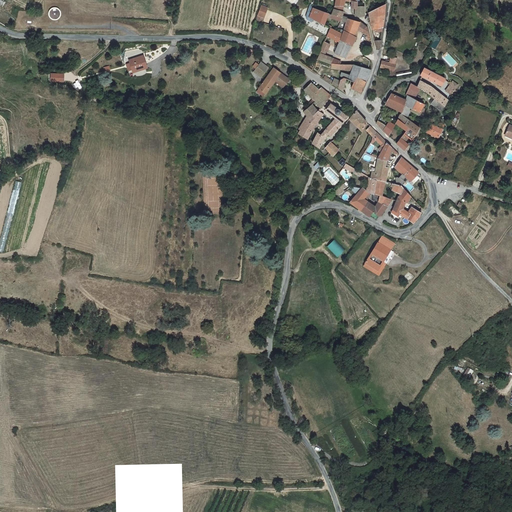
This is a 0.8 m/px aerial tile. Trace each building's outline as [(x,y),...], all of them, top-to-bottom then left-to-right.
[(357,9),(357,17),(366,16),(366,7),(359,6),(359,2),(361,2),(361,0),(351,0),(351,2),(353,2),(354,9),(357,9)] [(378,33),(383,32),(384,24),(385,18),(386,12),(386,5),(370,13),(374,30),(377,29),(378,33)] [(264,6),(259,20),(266,22),(270,8),(264,6)] [(55,7),(49,15),(56,19),(61,11),(55,7)] [(315,9),(314,11),(313,13),(309,12),(307,17),(308,18),(308,20),(310,21),(313,22),(315,22),(316,19),(325,25),(328,17),(330,14),(315,9)] [(345,11),(336,9),(335,16),(333,15),(332,18),(343,22),(344,18),(345,13),(345,11)] [(361,22),(357,21),(350,19),(348,24),(346,29),(342,28),(341,32),(338,31),(332,28),(329,37),(342,43),(337,54),(346,57),(358,29),(361,22)] [(372,36),(370,30),(370,28),(361,22),(358,29),(372,36)] [(436,48),(442,37),(437,35),(431,46),(436,48)] [(332,45),(326,43),(325,46),(322,52),(327,54),(329,51),(330,52),(332,45)] [(147,54),(132,58),(133,60),(135,66),(135,69),(150,65),(147,54)] [(336,58),(322,54),(319,60),(334,65),(334,63),(336,58)] [(384,61),(383,68),(396,71),(398,58),(392,57),(391,63),(384,61)] [(264,77),(271,68),(263,63),(256,72),(264,77)] [(372,69),(355,65),(352,71),(351,74),(359,78),(368,82),(372,69)] [(286,87),(292,81),(282,73),(276,68),(261,89),(268,94),(277,81),(286,87)] [(422,75),(424,76),(443,86),(446,80),(446,79),(425,68),(422,75)] [(349,79),(357,82),(359,78),(351,74),(342,72),(341,76),(344,77),(349,79)] [(340,88),(342,81),(336,78),(334,80),(327,77),(326,79),(330,83),(334,84),(336,86),(339,88),(340,88)] [(344,92),(349,79),(344,77),(342,80),(342,81),(340,88),(344,92)] [(363,92),(368,82),(359,78),(357,82),(354,89),(360,92),(360,91),(362,92),(363,92)] [(421,81),(418,87),(421,89),(438,103),(439,103),(445,107),(449,100),(437,92),(421,81)] [(311,95),(320,90),(313,83),(306,90),(311,95)] [(418,87),(412,83),(407,95),(408,96),(416,99),(421,89),(418,87)] [(455,89),(451,85),(447,91),(452,94),(455,96),(457,93),(456,92),(456,90),(455,89)] [(323,88),(320,90),(311,95),(317,102),(323,96),(327,91),(323,88)] [(328,102),(332,95),(327,91),(323,96),(317,102),(323,109),(325,106),(328,102)] [(393,93),(388,102),(403,110),(405,105),(407,101),(393,93)] [(416,99),(408,96),(407,101),(405,105),(411,108),(418,111),(418,113),(424,116),(426,107),(424,106),(426,103),(416,99)] [(439,103),(438,103),(435,108),(443,112),(445,107),(439,103)] [(327,132),(330,134),(332,135),(337,132),(349,116),(332,104),(328,110),(337,117),(334,122),(327,131),(327,132)] [(411,108),(405,105),(403,110),(402,114),(409,119),(411,108)] [(313,120),(319,113),(313,108),(308,114),(313,120)] [(363,131),(368,122),(361,114),(358,110),(351,119),(363,131)] [(321,111),(319,113),(313,120),(300,133),(309,139),(317,125),(325,115),(321,111)] [(405,124),(409,119),(402,114),(399,119),(405,124)] [(399,119),(398,123),(407,130),(410,127),(405,124),(399,119)] [(418,133),(421,128),(409,119),(405,124),(410,127),(407,130),(405,134),(410,138),(413,140),(415,138),(418,133)] [(384,130),(387,126),(379,121),(377,123),(384,130)] [(390,136),(396,126),(390,121),(387,126),(384,130),(390,136)] [(438,127),(432,124),(428,132),(439,138),(445,128),(439,125),(438,127)] [(378,132),(372,126),(368,130),(374,137),(374,136),(378,132)] [(330,134),(327,132),(324,136),(320,134),(315,143),(321,148),(324,144),(327,138),(330,134)] [(378,132),(374,136),(374,137),(383,146),(387,142),(378,132)] [(410,138),(405,134),(402,138),(407,142),(410,138)] [(406,150),(410,145),(407,142),(402,138),(398,143),(406,150)] [(340,149),(332,142),(327,148),(333,155),(340,149)] [(393,147),(388,143),(379,159),(388,159),(390,153),(393,147)] [(393,147),(390,153),(392,153),(393,152),(398,155),(399,154),(393,147)] [(422,175),(419,173),(403,158),(397,166),(404,173),(403,175),(406,178),(408,176),(412,180),(414,182),(415,181),(416,181),(422,175)] [(388,159),(379,159),(376,172),(374,172),(372,178),(379,179),(387,181),(389,167),(388,167),(390,160),(388,160),(388,159)] [(356,169),(347,164),(345,167),(346,168),(369,181),(368,189),(371,190),(373,190),(376,192),(377,186),(379,179),(372,178),(356,169)] [(406,178),(403,175),(402,176),(398,178),(399,184),(402,185),(406,181),(405,179),(406,178)] [(385,188),(387,181),(379,179),(377,186),(385,188)] [(402,194),(405,188),(403,185),(402,185),(399,184),(397,184),(394,189),(402,194)] [(363,188),(351,186),(350,187),(359,194),(363,188)] [(377,186),(376,192),(384,195),(385,188),(377,186)] [(359,194),(353,202),(363,210),(366,205),(367,205),(370,200),(366,197),(371,190),(368,189),(364,187),(363,188),(359,194)] [(407,202),(412,196),(405,188),(402,194),(398,201),(394,209),(400,214),(414,223),(415,223),(421,216),(422,212),(415,208),(411,213),(404,208),(407,202)] [(376,192),(376,199),(381,200),(384,195),(376,192)] [(394,200),(384,195),(381,200),(389,206),(391,207),(394,200)] [(367,205),(366,205),(363,210),(372,217),(378,220),(389,206),(381,200),(378,205),(370,200),(367,205)] [(393,250),(397,244),(385,236),(381,242),(393,250)] [(337,257),(345,250),(334,239),(327,247),(337,257)] [(381,242),(373,254),(386,262),(393,250),(381,242)] [(381,271),(386,262),(373,254),(367,263),(381,271)] [(389,263),(386,262),(381,271),(367,263),(365,267),(382,276),(389,263)]
